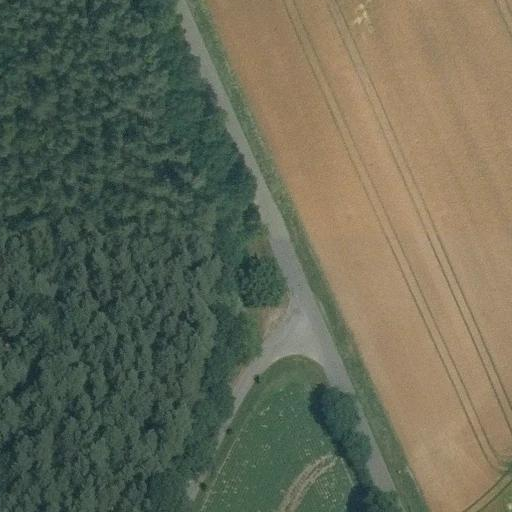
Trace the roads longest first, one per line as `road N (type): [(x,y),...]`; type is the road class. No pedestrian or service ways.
road 1 (unclassified): [(311,314),(161,0)]
road 2 (unclassified): [(311,314),(261,351),(180,511)]
road 3 (unclassified): [(397,511),(311,314)]
